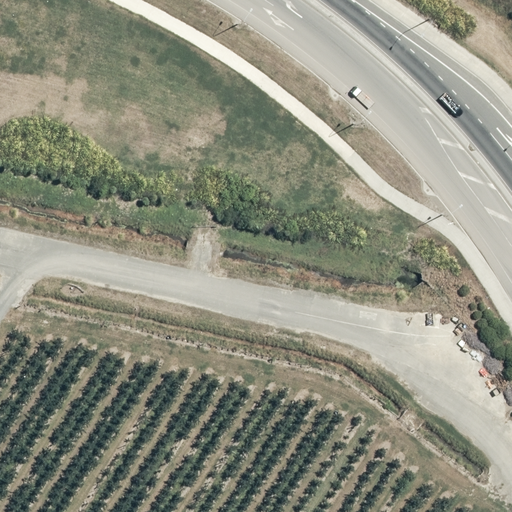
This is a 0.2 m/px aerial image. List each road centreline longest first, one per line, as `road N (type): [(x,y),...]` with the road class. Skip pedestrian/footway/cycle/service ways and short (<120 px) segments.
road 1 (secondary): [(511,244),(390,100),(265,0)]
road 2 (secondary): [(341,0),(458,97),(511,161)]
